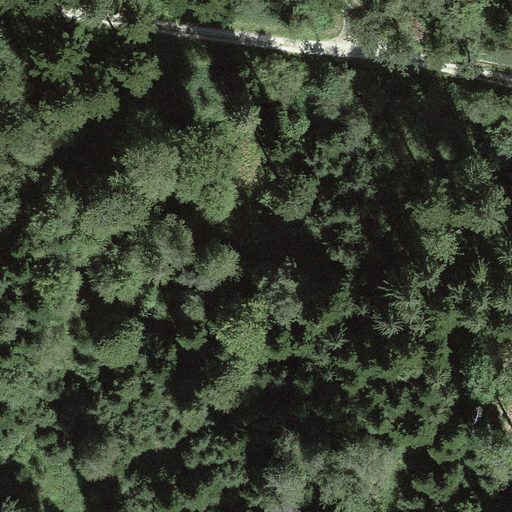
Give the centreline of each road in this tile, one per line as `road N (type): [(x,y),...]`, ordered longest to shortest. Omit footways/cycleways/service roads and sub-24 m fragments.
road 1 (track): [(26,0),(511,84)]
road 2 (track): [(0,151),(98,159),(195,136),(314,85),(338,52)]
